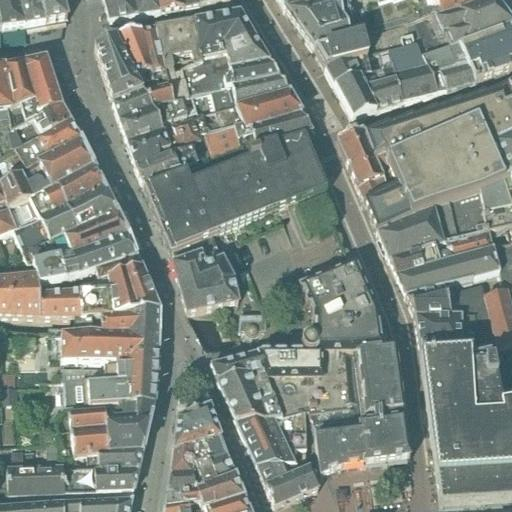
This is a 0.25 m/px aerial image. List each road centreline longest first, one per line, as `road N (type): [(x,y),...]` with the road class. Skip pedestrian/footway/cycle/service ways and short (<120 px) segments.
road 1 (residential): [(173,313),(78,74),(80,0)]
road 2 (residential): [(258,511),(173,313)]
road 3 (residential): [(145,511),(173,313)]
